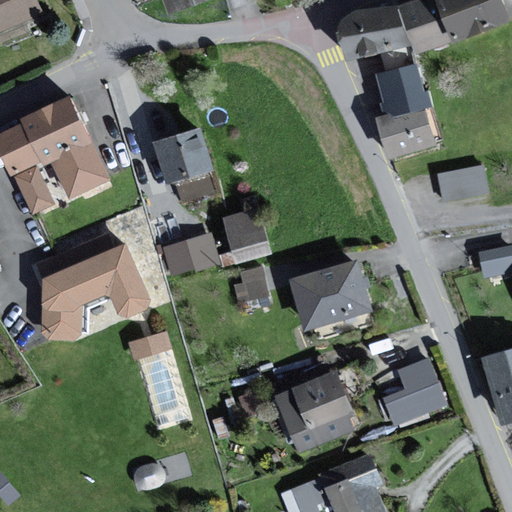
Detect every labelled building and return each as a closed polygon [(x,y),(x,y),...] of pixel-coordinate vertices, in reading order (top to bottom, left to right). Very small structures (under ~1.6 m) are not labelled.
[(51,13),(45,0),(0,0),(0,29),(2,34),(51,13)] [(170,0),(175,14),(213,0),(170,0)] [(511,22),(511,12),(507,0),(426,0),(406,7),(420,47),(423,55),(511,22)] [(420,47),(406,7),(367,11),(343,26),(354,63),(387,55),(420,47)] [(381,78),(393,119),(382,123),(395,163),(442,148),(430,108),(427,108),(415,58),(423,55),(420,47),(387,55),(394,72),(381,78)] [(118,178),(80,94),(28,118),(30,122),(49,164),(59,160),(76,197),(118,178)] [(49,164),(30,122),(1,136),(21,177),(49,164)] [(200,128),(153,142),(166,186),(213,172),(200,128)] [(489,168),(443,176),(447,204),(494,196),(489,168)] [(245,260),(282,249),(276,229),(239,239),(245,260)] [(41,267),(49,286),(49,332),(55,340),(81,340),(87,332),(87,305),(116,293),(125,311),(136,316),(157,307),(159,294),(135,243),(116,251),(111,238),(41,267)] [(217,238),(178,250),(185,270),(202,265),(203,269),(225,262),(217,238)] [(511,248),(484,255),(488,274),(511,268),(511,248)] [(363,268),(302,281),(312,326),(373,313),(363,268)] [(240,288),(244,304),(277,297),(273,280),(240,288)] [(168,330),(131,342),(136,358),(173,346),(168,330)] [(511,351),(483,360),(501,423),(511,420),(511,351)] [(405,389),(384,397),(395,426),(448,405),(430,358),(398,370),(405,389)] [(335,371),(276,396),(301,454),(360,429),(335,371)] [(392,485),(378,455),(288,495),(295,511),(322,511),(325,511),(323,506),(338,499),(343,511),(383,511),(389,510),(380,490),(392,485)]
